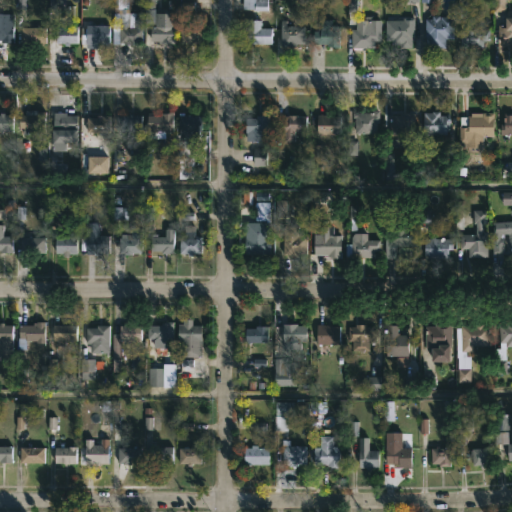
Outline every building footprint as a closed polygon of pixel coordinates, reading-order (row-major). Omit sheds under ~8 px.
[(128,0),(128,28),(142,28),(141,44),(111,43),(112,27),(119,27),(119,9),(113,9),(113,0),(128,0)] [(267,0),(267,11),(242,9),(242,0),(267,0)] [(504,0),(504,11),(493,11),(493,0),(504,0)] [(154,9),(154,13),(174,13),(174,44),(161,44),(161,41),(150,41),(150,27),(154,27),(154,24),(146,24),(146,9),(154,9)] [(0,14),(13,14),(13,43),(0,43),(0,14)] [(439,16),(440,17),(453,17),(453,39),(445,39),(445,48),(425,48),(425,19),(432,19),(432,16),(439,16)] [(411,41),(411,48),(399,48),(399,41),(385,41),(385,20),(402,20),(402,18),(414,18),(414,41),(411,41)] [(511,47),(500,47),(498,47),(498,26),(506,26),(506,18),(511,18),(511,47)] [(260,20),(260,23),(261,23),(260,28),(271,28),(271,44),(264,45),(264,44),(255,46),(255,44),(247,44),(247,20),(260,20)] [(331,20),(331,27),(339,27),(339,44),(335,44),(335,46),(326,46),(326,44),(313,44),(313,31),(317,31),(317,29),(321,29),(321,20),(331,20)] [(286,21),(285,26),(304,26),(304,44),(295,44),(295,47),(280,45),(281,21),(286,21)] [(100,44),(100,46),(85,45),(85,25),(109,26),(108,44),(100,44)] [(31,26),(31,27),(45,28),(44,43),(20,43),(21,27),(27,27),(27,26),(31,26)] [(368,26),(368,29),(380,29),(381,42),(374,42),(374,48),(352,50),(351,48),(351,30),(355,30),(355,26),(368,26)] [(77,27),(77,44),(68,44),(68,46),(63,45),(63,43),(56,43),(56,28),(77,27)] [(201,27),(201,44),(176,43),(176,29),(201,27)] [(477,27),(477,30),(489,30),(489,41),(483,41),(483,48),(460,48),(461,30),(465,30),(465,27),(477,27)] [(379,111),(381,122),(376,123),(376,126),(378,127),(378,134),(354,133),(354,121),(352,121),(352,113),(373,113),(373,110),(379,111)] [(36,111),(44,112),(44,133),(36,133),(36,131),(27,130),(27,133),(23,133),(23,129),(19,129),(19,115),(24,115),(24,111),(36,111)] [(439,111),(439,115),(449,116),(449,133),(446,132),(446,135),(444,137),(423,135),(423,113),(439,111)] [(172,112),(172,134),(167,134),(165,135),(165,139),(156,139),(156,134),(146,134),(146,113),(153,113),(153,116),(160,116),(160,114),(162,114),(162,112),(172,112)] [(0,113),(4,113),(4,116),(13,116),(12,132),(0,131),(0,113)] [(414,113),(414,137),(396,136),(397,132),(389,132),(390,115),(399,116),(399,113),(414,113)] [(494,113),(493,136),(479,135),(479,141),(470,141),(470,144),(459,143),(460,117),(467,117),(467,115),(482,116),(482,113),(494,113)] [(132,115),(141,116),(141,133),(119,132),(119,116),(128,116),(128,114),(132,114),(132,115)] [(56,149),(56,162),(48,161),(47,133),(52,133),(53,119),(59,119),(60,115),(76,115),(76,143),(66,143),(66,150),(56,149)] [(109,133),(91,133),(90,138),(87,138),(87,132),(86,132),(86,118),(96,118),(96,115),(109,115),(109,133)] [(192,115),(192,116),(201,116),(200,138),(193,138),(192,161),(176,160),(179,115),(192,115)] [(299,115),(299,117),(306,117),(305,132),(294,132),(294,141),(284,141),(284,116),(299,115)] [(332,115),(340,116),(339,135),(317,135),(317,115),(332,115)] [(267,133),(267,141),(246,141),(246,134),(244,134),(245,119),(255,119),(256,116),(268,116),(267,133)] [(511,137),(511,116),(503,117),(504,138),(511,137)] [(269,204),(255,204),(255,222),(269,222),(269,204)] [(483,223),(483,231),(486,231),(487,257),(467,258),(467,249),(460,249),(459,234),(475,234),(475,224),(473,224),(473,211),(486,210),(486,223),(483,223)] [(511,221),(511,255),(511,256),(510,243),(507,243),(507,234),(500,235),(500,238),(503,238),(504,253),(491,254),(490,232),(493,232),(492,222),(511,221)] [(406,223),(406,229),(417,229),(417,255),(395,255),(395,258),(384,258),(384,238),(387,238),(387,229),(391,229),(391,222),(406,223)] [(98,223),(98,236),(109,236),(109,255),(84,254),(85,223),(98,223)] [(248,255),(244,255),(244,223),(270,223),(270,255),(248,255)] [(68,254),(68,257),(62,257),(62,254),(55,254),(55,238),(68,238),(69,225),(76,225),(76,254),(68,254)] [(141,228),(141,254),(116,254),(117,245),(118,245),(119,238),(120,238),(121,234),(130,234),(129,229),(130,229),(130,227),(141,228)] [(298,227),(297,236),(306,236),(306,254),(298,254),(297,257),(282,256),(283,227),(298,227)] [(173,229),(173,254),(160,254),(160,252),(150,252),(151,234),(156,234),(156,237),(164,237),(164,229),(173,229)] [(0,230),(1,230),(1,236),(12,236),(11,253),(0,253),(0,230)] [(194,230),(194,237),(201,237),(201,254),(192,254),(192,256),(187,256),(187,254),(179,254),(179,238),(184,238),(184,235),(187,235),(187,230),(194,230)] [(367,234),(366,240),(379,240),(379,251),(373,251),(373,258),(350,257),(350,255),(345,255),(345,244),(350,244),(350,234),(367,234)] [(340,236),(340,257),(314,255),(314,241),(317,241),(317,238),(340,236)] [(21,254),(20,254),(20,238),(44,238),(44,254),(21,254)] [(452,240),(452,250),(448,250),(448,259),(423,258),(424,239),(452,240)] [(511,320),(511,347),(506,348),(505,342),(499,342),(498,326),(503,326),(503,321),(511,320)] [(442,349),(442,352),(430,352),(430,349),(425,349),(425,327),(434,327),(435,321),(450,321),(450,349),(442,349)] [(44,322),(44,343),(35,343),(35,341),(25,341),(25,350),(17,350),(17,329),(18,329),(18,326),(32,326),(32,323),(44,322)] [(173,322),(172,343),(165,343),(165,348),(154,348),(154,339),(146,339),(147,326),(161,326),(161,323),(164,323),(164,322),(173,322)] [(0,324),(3,324),(3,326),(12,326),(11,362),(0,362),(0,324)] [(132,324),(132,326),(140,326),(140,342),(128,342),(128,345),(123,345),(123,342),(119,342),(119,326),(127,326),(127,324),(132,324)] [(192,324),(192,326),(201,326),(201,341),(202,341),(201,357),(177,357),(178,324),(192,324)] [(259,325),(259,327),(267,327),(267,343),(245,343),(245,329),(255,329),(256,325),(259,325)] [(296,325),(296,326),(305,326),(305,342),(300,342),(300,350),(284,351),(284,342),(283,342),(283,325),(296,325)] [(330,325),(330,326),(339,326),(339,345),(316,345),(316,325),(330,325)] [(365,325),(365,327),(372,327),(371,342),(369,342),(369,352),(351,351),(351,341),(348,341),(348,329),(355,330),(355,325),(365,325)] [(64,341),(64,346),(56,346),(56,342),(52,342),(52,326),(76,326),(75,342),(64,341)] [(108,326),(108,354),(89,353),(89,344),(85,344),(86,328),(96,329),(96,326),(108,326)] [(396,326),(396,335),(407,335),(407,357),(386,357),(386,345),(385,345),(385,326),(396,326)] [(475,352),(454,352),(455,326),(490,326),(490,347),(475,346),(475,352)] [(470,383),(457,383),(457,357),(470,357),(470,383)] [(150,387),(163,387),(163,371),(150,371),(150,387)] [(276,431),(275,431),(275,402),(308,402),(308,416),(287,416),(287,431),(276,431)] [(507,432),(508,444),(511,444),(511,442),(511,462),(507,462),(507,444),(495,445),(495,433),(507,432)] [(332,437),(332,442),(333,442),(333,445),(331,445),(331,447),(339,447),(339,469),(327,467),(327,465),(313,466),(313,449),(320,449),(320,437),(332,437)] [(99,464),(99,467),(95,467),(95,464),(85,465),(85,440),(108,440),(108,464),(99,464)] [(289,440),(289,446),(305,447),(305,465),(297,465),(297,467),(282,466),(282,440),(289,440)] [(155,445),(155,447),(172,447),(172,464),(156,463),(156,465),(149,465),(149,445),(155,445)] [(257,446),(257,449),(268,449),(268,465),(245,465),(245,449),(251,449),(251,446),(257,446)] [(0,447),(11,447),(11,463),(0,462),(0,447)] [(199,447),(199,465),(191,465),(191,467),(186,467),(186,464),(178,464),(178,449),(182,449),(182,447),(191,449),(191,447),(199,447)] [(438,447),(438,448),(452,448),(452,457),(450,457),(450,467),(438,467),(438,465),(431,465),(430,449),(435,449),(435,447),(438,447)] [(21,463),(20,463),(20,448),(44,448),(43,464),(21,463)] [(75,448),(75,464),(53,464),(54,448),(75,448)] [(130,464),(117,464),(117,449),(140,449),(140,464),(130,464)] [(410,449),(410,469),(403,468),(403,466),(399,466),(399,465),(386,464),(386,449),(410,449)] [(481,466),(472,466),(472,450),(491,449),(492,465),(481,466)] [(370,468),(370,471),(366,471),(366,469),(359,469),(359,451),(378,451),(377,468),(370,468)]
